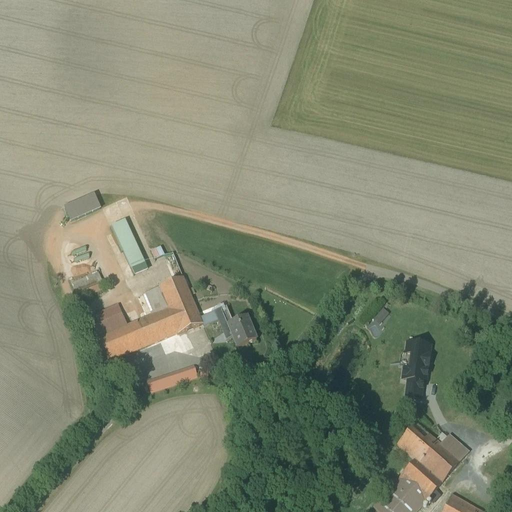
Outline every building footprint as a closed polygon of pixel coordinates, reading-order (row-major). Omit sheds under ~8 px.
[(97,213),(91,200),(63,212),(69,226),(97,213)] [(92,258),(93,252),(92,247),(89,242),(84,239),(79,238),(73,240),(69,243),(66,247),(65,253),(66,258),(69,263),(74,266),(79,267),(85,265),(89,262),(92,258)] [(99,274),(72,285),(76,293),(102,282),(99,274)] [(153,318),(128,328),(122,316),(91,329),(106,365),(203,326),(183,279),(144,296),(153,318)] [(102,282),(76,293),(79,301),(105,290),(102,282)] [(247,319),(232,325),(227,311),(222,313),(221,311),(216,313),(224,334),(227,333),(229,339),(232,338),(237,350),(257,342),(247,319)] [(430,348),(408,345),(403,381),(425,384),(430,348)] [(195,368),(147,384),(151,394),(198,378),(195,368)] [(422,387),(408,385),(406,400),(420,401),(422,387)] [(415,462),(373,509),(377,511),(418,511),(461,464),(441,446),(416,425),(397,447),(415,462)] [(468,455),(449,437),(441,446),(461,464),(468,455)] [(478,511),(452,498),(444,511),(478,511)]
